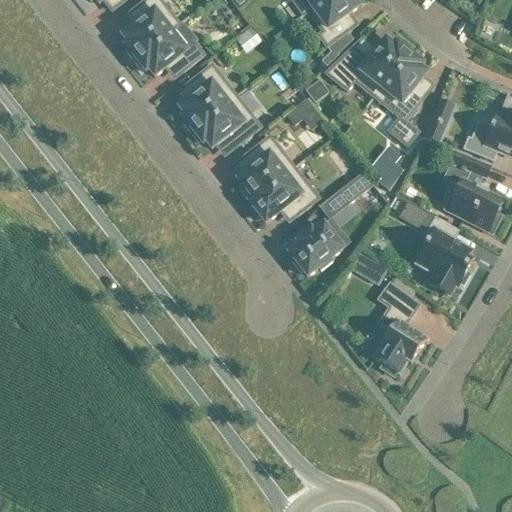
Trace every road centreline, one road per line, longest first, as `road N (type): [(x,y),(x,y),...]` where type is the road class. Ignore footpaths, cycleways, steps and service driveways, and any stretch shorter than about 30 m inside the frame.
road 1 (tertiary): [(324,495),(0,94)]
road 2 (tertiary): [(0,148),(279,511)]
road 3 (residential): [(47,0),(256,265),(268,316)]
road 4 (residential): [(444,410),(511,283)]
